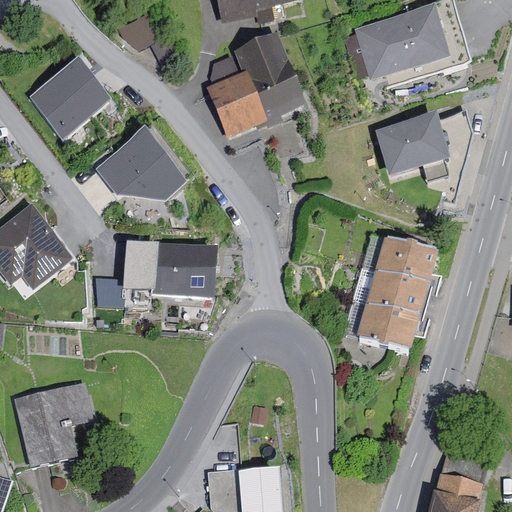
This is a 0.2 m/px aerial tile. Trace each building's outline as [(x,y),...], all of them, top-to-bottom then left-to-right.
[(300,0),(219,0),(224,22),(302,8),(300,0)] [(435,0),(356,15),(367,71),(446,56),(435,0)] [(150,16),(119,31),(123,41),(140,55),(163,44),(150,16)] [(248,80),(206,96),(225,144),(307,113),(281,41),(238,56),(248,80)] [(81,54),(30,88),(60,133),(111,100),(81,54)] [(380,125),(389,174),(450,163),(442,114),(380,125)] [(96,170),(118,202),(169,211),(189,196),(145,135),(96,170)] [(35,211),(0,237),(0,272),(21,300),(73,260),(35,211)] [(428,290),(437,259),(371,241),(363,272),(428,290)] [(218,254),(154,249),(149,302),(213,307),(218,254)] [(419,322),(428,290),(363,272),(354,304),(419,322)] [(410,354),(419,322),(354,304),(345,336),(410,354)] [(86,387),(13,403),(29,471),(76,461),(69,432),(96,426),(86,387)] [(282,511),(279,472),(209,478),(211,509),(213,511),(282,511)] [(480,511),(485,493),(443,482),(435,511),(480,511)]
